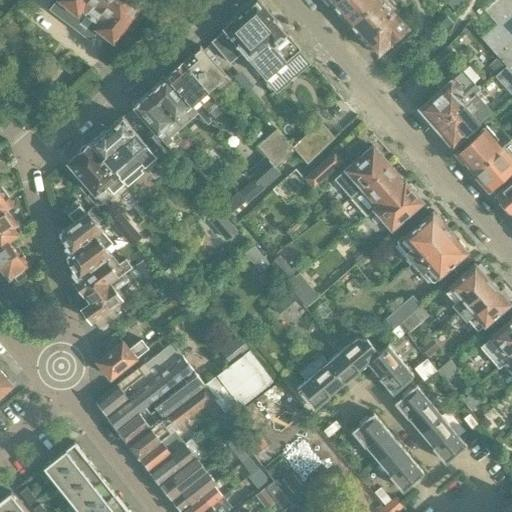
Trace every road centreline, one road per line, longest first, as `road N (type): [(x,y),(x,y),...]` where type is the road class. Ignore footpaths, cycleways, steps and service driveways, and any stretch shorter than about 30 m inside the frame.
road 1 (unclassified): [(511,255),(289,0)]
road 2 (residential): [(32,159),(214,0)]
road 3 (residential): [(60,367),(72,338),(32,159)]
road 4 (residential): [(156,511),(78,406),(60,367)]
road 5 (residential): [(466,511),(366,393)]
